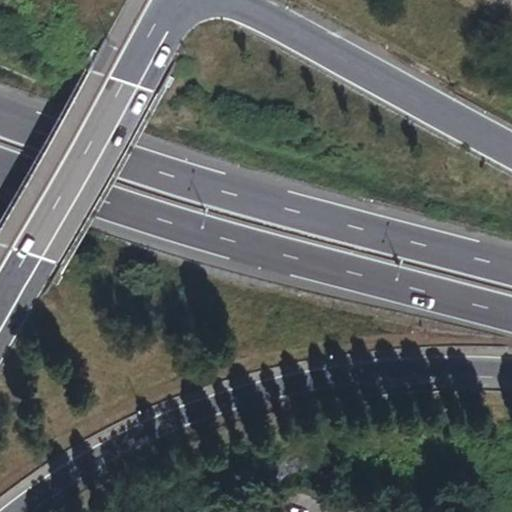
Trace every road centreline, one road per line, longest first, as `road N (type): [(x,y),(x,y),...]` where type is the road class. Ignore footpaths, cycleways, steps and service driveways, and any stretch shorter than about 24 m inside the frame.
road 1 (trunk): [(511,270),(154,171),(0,113)]
road 2 (trunk): [(0,166),(299,262),(511,318)]
road 3 (trunk): [(12,511),(102,453),(178,417),(273,387),(390,368),(511,372)]
road 4 (secondary): [(175,0),(0,320)]
road 5 (trunk): [(511,152),(215,0)]
